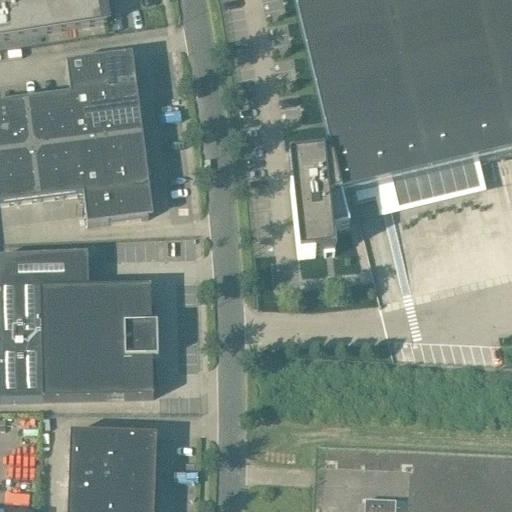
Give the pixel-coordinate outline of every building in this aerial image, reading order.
[(0,0),(0,42),(106,26),(101,0),(0,0)] [(511,0),(291,0),(332,165),(340,200),(511,158),(511,0)] [(130,89),(126,59),(86,65),(86,64),(65,67),(69,97),(130,89)] [(130,89),(69,97),(73,123),(133,115),(130,89)] [(69,97),(69,99),(47,102),(54,151),(76,148),(73,123),(69,97)] [(25,105),(31,154),(54,151),(47,102),(25,105)] [(31,154),(25,105),(2,108),(8,157),(31,154)] [(0,107),(0,158),(8,157),(2,108),(0,107)] [(137,140),(133,115),(73,123),(76,148),(137,140)] [(137,140),(76,148),(79,174),(140,166),(137,140)] [(60,202),(82,199),(82,200),(83,200),(79,174),(76,148),(54,151),(60,202)] [(60,202),(54,151),(31,154),(37,204),(60,202)] [(15,207),(37,204),(31,154),(8,157),(15,207)] [(8,157),(0,158),(0,208),(15,207),(8,157)] [(340,200),(332,165),(324,167),(323,157),(288,161),(298,261),(334,257),(332,236),(348,232),(340,200)] [(140,166),(79,174),(83,200),(143,192),(140,166)] [(473,169),(391,189),(397,212),(478,192),(473,169)] [(83,200),(82,200),(86,231),(107,227),(147,222),(143,192),(83,200)] [(151,363),(157,363),(156,329),(150,329),(149,291),(87,292),(86,257),(0,260),(0,405),(42,404),(152,402),(151,363)] [(109,462),(110,438),(69,436),(68,461),(109,462)] [(109,462),(154,464),(155,439),(110,438),(109,462)] [(108,484),(109,462),(68,461),(67,483),(108,484)] [(154,486),(154,464),(109,462),(108,484),(154,486)] [(107,506),(108,484),(67,483),(67,505),(107,506)] [(153,508),(154,486),(108,484),(107,506),(153,508)]
